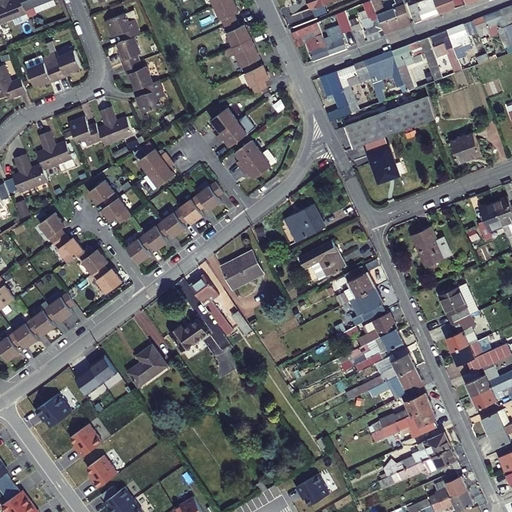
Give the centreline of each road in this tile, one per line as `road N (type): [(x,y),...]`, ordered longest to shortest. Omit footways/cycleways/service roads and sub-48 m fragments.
road 1 (residential): [(498,511),(368,220)]
road 2 (residential): [(297,74),(499,0)]
road 3 (residential): [(0,138),(18,119),(77,94),(94,78),(98,63),(73,0)]
road 4 (residential): [(4,401),(147,293)]
road 5 (residential): [(511,165),(368,220)]
road 6 (residential): [(4,401),(82,511)]
road 7 (residential): [(147,293),(250,214)]
